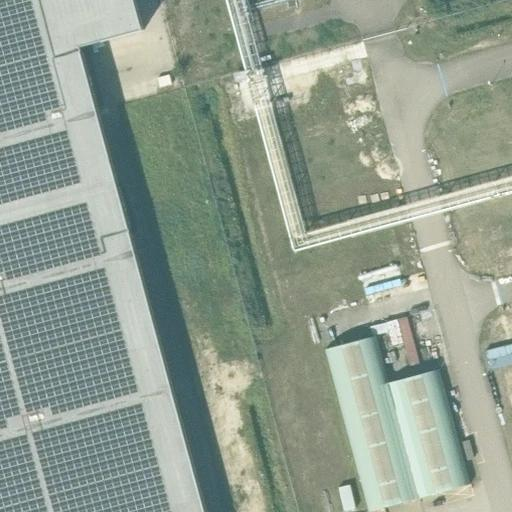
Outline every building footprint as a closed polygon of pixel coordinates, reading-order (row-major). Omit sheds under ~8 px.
[(0,0),(0,193),(113,163),(81,48),(144,31),(135,0),(0,0)] [(113,163),(0,193),(0,511),(206,511),(118,183),(113,163)] [(423,308),(386,317),(390,332),(405,329),(407,338),(419,335),(424,355),(434,352),(423,308)] [(389,383),(377,337),(327,351),(370,510),(471,483),(440,369),(389,383)] [(339,488),(345,511),(355,509),(350,485),(339,488)]
